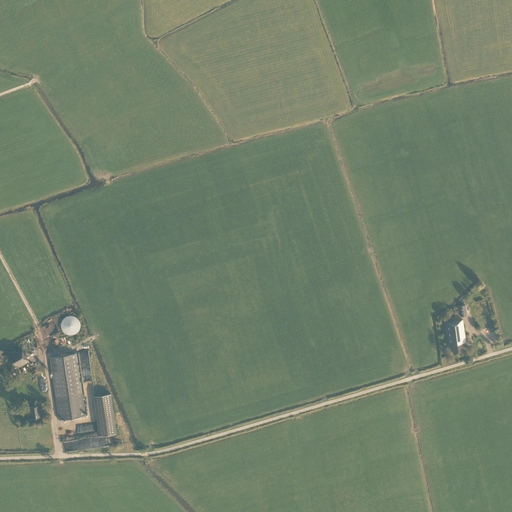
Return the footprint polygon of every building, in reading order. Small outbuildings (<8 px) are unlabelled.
[(72,315),(70,315),(69,315),(68,315),(66,316),(65,317),(63,318),(62,319),(62,321),(61,323),(61,324),(61,326),(62,328),(62,329),(63,331),(65,332),(66,333),(68,334),(69,334),(71,334),(74,334),(75,333),(77,332),(78,331),(79,329),(80,328),(80,326),(80,325),(80,323),(80,321),(79,320),(78,318),(77,317),(75,316),(74,315),(72,315)] [(466,342),(463,319),(445,322),(448,344),(452,344),(453,353),(463,352),(462,342),(466,342)] [(29,361),(21,347),(0,358),(0,366),(5,363),(10,372),(29,361)] [(85,416),(76,353),(50,357),(59,419),(85,416)] [(116,432),(110,393),(93,395),(99,435),(116,432)] [(46,409),(39,404),(36,404),(36,406),(29,406),(30,412),(28,413),(29,418),(39,416),(38,412),(40,411),(41,410),(44,412),(46,409)]
